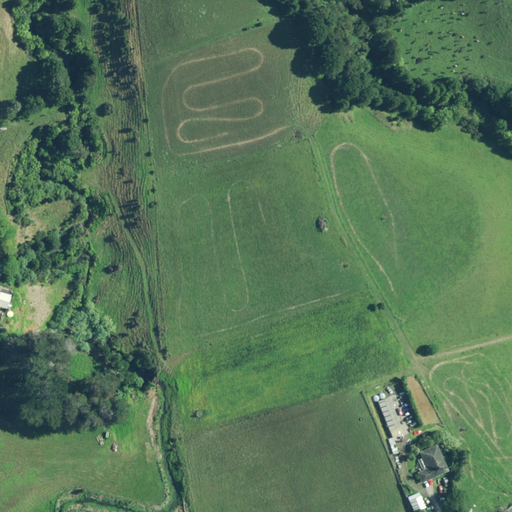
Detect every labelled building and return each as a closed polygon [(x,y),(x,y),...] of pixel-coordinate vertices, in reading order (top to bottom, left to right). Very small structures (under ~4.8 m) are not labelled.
[(324,102),(319,106),(321,109),(317,111),(319,114),(316,115),(319,122),(329,113),(324,102)] [(0,307),(4,309),(11,286),(0,282),(0,307)] [(374,402),(377,401),(392,436),(402,432),(400,426),(401,426),(389,396),(385,398),(383,392),(371,397),(374,402)] [(392,437),(387,439),(393,455),(398,453),(392,437)] [(420,453),(422,458),(418,460),(423,470),(417,473),(422,484),(449,470),(443,458),(448,456),(445,450),(441,452),(437,444),(420,453)] [(419,492),(407,497),(413,511),(425,507),(419,492)]
